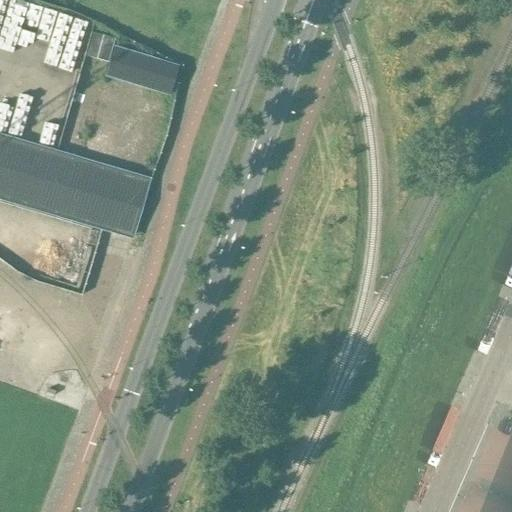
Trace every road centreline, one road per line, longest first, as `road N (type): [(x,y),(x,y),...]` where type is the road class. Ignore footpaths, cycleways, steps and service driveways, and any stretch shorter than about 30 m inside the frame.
road 1 (secondary): [(130,511),(304,24)]
road 2 (secondary): [(266,25),(92,511)]
road 3 (unclassified): [(438,511),(487,388)]
